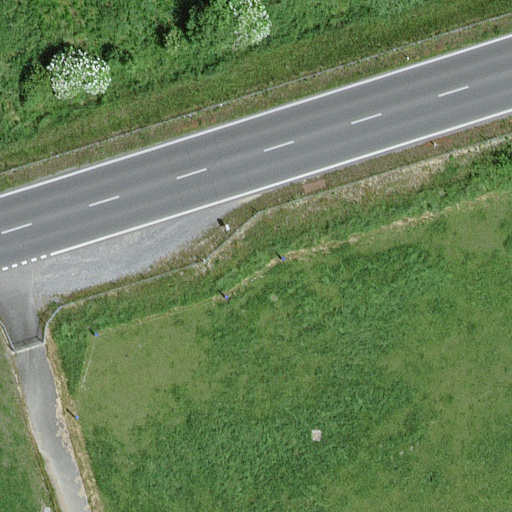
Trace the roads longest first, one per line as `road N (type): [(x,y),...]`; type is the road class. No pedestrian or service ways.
road 1 (secondary): [(0,233),(511,72)]
road 2 (unclassified): [(0,258),(77,511)]
